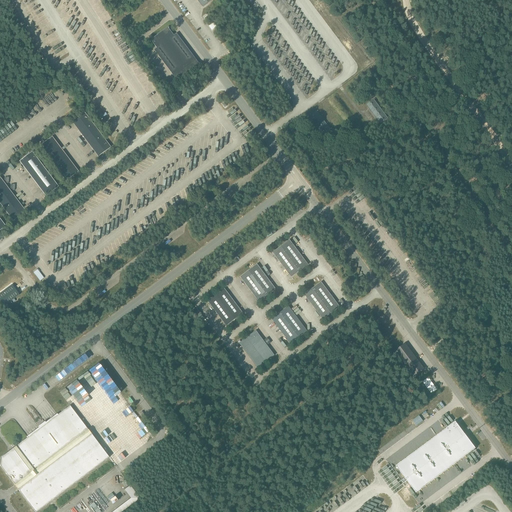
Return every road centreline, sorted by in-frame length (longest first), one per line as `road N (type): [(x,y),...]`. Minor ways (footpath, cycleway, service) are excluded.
road 1 (unknown): [(4,243),(47,299),(69,307),(278,152)]
road 2 (unknown): [(173,11),(144,42),(186,107)]
